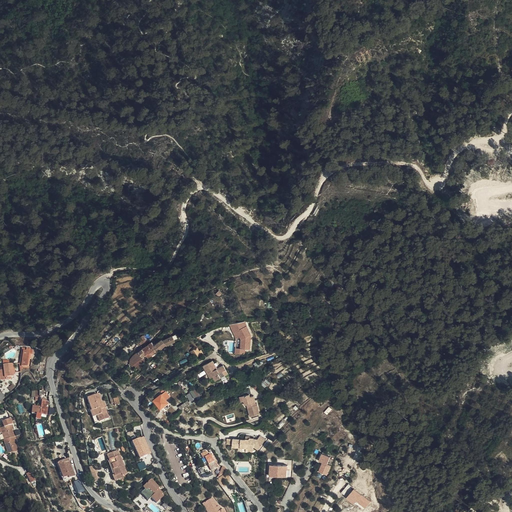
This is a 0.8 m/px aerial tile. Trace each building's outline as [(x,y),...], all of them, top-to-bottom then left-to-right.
[(236,322),(230,324),(235,337),(241,337),(241,348),(235,347),(235,353),(246,353),(246,348),(251,349),(252,341),(252,335),(246,320),(243,320),(238,322),(236,322)] [(168,335),(156,343),(160,348),(160,349),(169,343),(172,340),(168,335)] [(131,344),(134,347),(137,343),(140,340),(141,339),(138,336),(133,339),(135,341),(131,344)] [(156,343),(155,342),(148,348),(146,349),(150,354),(151,355),(160,348),(156,343)] [(148,348),(145,345),(144,344),(141,347),(148,356),(150,354),(146,349),(148,348)] [(148,356),(141,347),(138,350),(144,358),(148,356)] [(144,358),(138,350),(132,354),(131,355),(134,360),(140,356),(142,359),(144,358)] [(191,363),(200,359),(198,354),(196,355),(194,352),(188,355),(191,363)] [(24,364),(25,363),(26,360),(28,360),(28,356),(21,355),(21,357),(19,356),(18,365),(16,365),(16,368),(15,368),(15,372),(17,372),(17,373),(19,373),(22,368),(24,364)] [(135,367),(140,363),(137,359),(135,361),(134,360),(131,355),(126,361),(125,361),(125,362),(124,365),(129,371),(131,369),(134,367),(135,367)] [(211,382),(214,387),(218,385),(216,381),(221,378),(223,382),(226,380),(221,371),(215,374),(211,366),(201,372),(205,381),(207,380),(209,383),(211,382)] [(7,376),(9,376),(9,369),(9,368),(0,368),(0,383),(3,384),(3,380),(7,380),(7,376)] [(9,377),(12,376),(17,373),(17,372),(15,372),(15,368),(9,369),(9,376),(9,377)] [(186,393),(190,400),(200,394),(196,387),(186,393)] [(101,421),(96,412),(93,406),(89,397),(79,402),(85,414),(88,413),(90,419),(92,425),(101,421)] [(157,399),(150,405),(151,406),(156,413),(163,406),(161,404),(158,400),(157,399)] [(248,401),(242,403),(244,408),(246,412),(247,412),(251,423),(260,419),(257,410),(256,411),(253,402),(249,404),(248,401)] [(38,419),(42,406),(35,404),(32,418),(28,417),(26,423),(32,424),(33,418),(38,419)] [(164,417),(161,418),(164,426),(176,421),(174,417),(168,419),(169,420),(165,421),(164,417)] [(12,440),(5,422),(1,424),(3,429),(4,430),(5,433),(6,436),(8,442),(12,440)] [(132,441),(139,459),(152,453),(144,436),(132,441)] [(260,438),(234,437),(233,446),(247,447),(246,450),(254,451),(254,449),(262,449),(263,437),(260,436),(260,438)] [(11,455),(6,442),(0,444),(0,458),(0,459),(6,457),(11,455)] [(114,450),(103,455),(114,480),(125,475),(114,450)] [(13,454),(11,455),(6,457),(8,463),(15,461),(13,454)] [(207,459),(203,461),(208,472),(212,470),(207,459)] [(325,464),(317,461),(314,469),(322,472),(325,464)] [(68,480),(65,474),(60,462),(50,466),(58,486),(68,481),(68,480)] [(144,462),(138,465),(140,471),(147,468),(144,462)] [(96,466),(87,468),(90,483),(98,482),(96,466)] [(264,481),(273,482),(281,482),(282,472),(265,470),(264,481)] [(26,478),(19,481),(23,491),(30,489),(26,478)] [(155,497),(157,495),(152,491),(154,489),(145,480),(136,490),(139,494),(135,497),(143,505),(146,502),(151,507),(158,500),(155,497)] [(353,488),(348,485),(342,492),(347,496),(353,488)] [(347,497),(355,503),(357,500),(366,508),(372,500),(355,487),(347,497)] [(203,498),(193,505),(197,511),(218,511),(215,507),(212,509),(209,505),(208,506),(203,498)]
